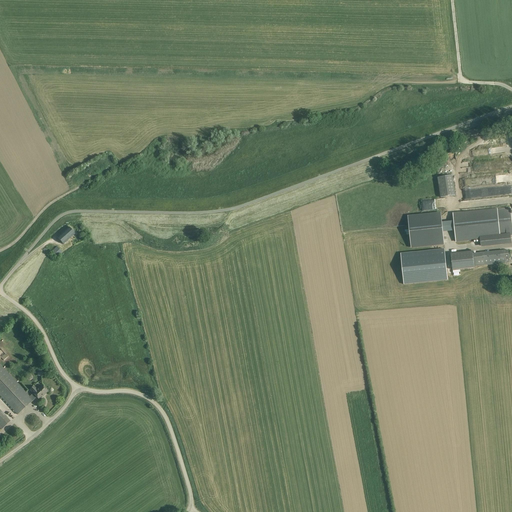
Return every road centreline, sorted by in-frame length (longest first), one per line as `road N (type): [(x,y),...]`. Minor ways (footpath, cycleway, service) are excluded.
road 1 (unclassified): [(190,510),(168,423),(152,401),(77,386)]
road 2 (track): [(511,89),(463,81),(452,0)]
road 3 (unclassified): [(77,386),(36,322),(0,293)]
